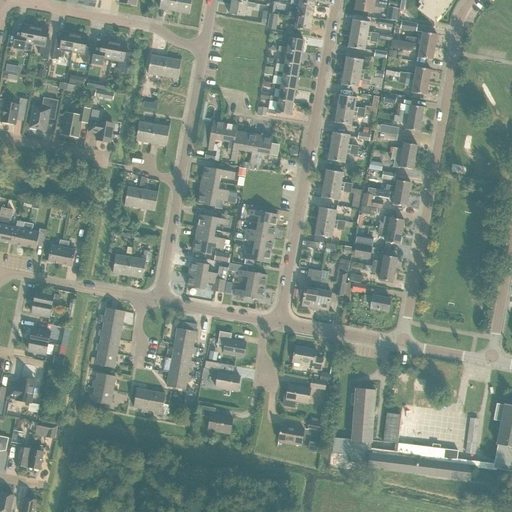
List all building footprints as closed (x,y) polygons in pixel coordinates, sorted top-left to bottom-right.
[(175,12),(176,0),(161,0),(159,9),(175,12)] [(176,0),(175,12),(190,14),(192,0),(176,0)] [(385,8),(386,0),(370,0),(371,0),(370,0),(356,0),(355,10),(373,13),(374,6),(385,8)] [(420,0),(418,3),(422,5),(419,9),(435,22),(440,16),(443,18),(452,6),(449,4),(451,0),(420,0)] [(255,4),(247,2),(247,4),(232,1),(229,14),(245,17),(246,7),(254,8),(255,4)] [(312,19),(314,6),(299,4),(299,6),(297,13),(289,12),(288,17),(297,18),(297,16),(312,19)] [(399,9),(389,7),(387,19),(397,21),(399,9)] [(278,15),(270,14),(267,29),(276,30),(278,15)] [(310,32),(312,19),(297,16),(297,18),(295,26),(287,24),(286,29),(295,31),(295,29),(310,32)] [(392,28),(393,21),(379,18),(378,26),(392,28)] [(350,34),(378,39),(379,34),(371,32),(371,34),(368,33),(370,23),(353,20),(350,34)] [(416,31),(417,25),(402,22),(401,29),(416,31)] [(36,27),(24,25),(22,33),(17,32),(14,48),(31,52),(33,45),(36,27)] [(36,27),(33,45),(40,46),(39,53),(44,54),(43,59),(48,60),(52,43),(46,42),(49,30),(36,27)] [(72,52),(76,35),(63,32),(61,45),(55,44),(52,58),(59,60),(59,57),(63,58),(65,51),(72,52)] [(420,45),(435,48),(437,35),(422,32),(421,39),(406,37),(405,42),(420,45)] [(377,43),(378,39),(350,34),(348,48),(365,50),(366,40),(370,41),(370,42),(377,43)] [(76,35),(72,52),(84,55),(83,62),(89,63),(91,51),(85,50),(88,37),(76,35)] [(287,51),(302,54),(304,41),(289,38),(287,48),(279,47),(278,51),(286,53),(287,51)] [(111,60),(115,42),(102,40),(100,52),(94,51),(92,64),(98,65),(99,58),(111,60)] [(420,45),(405,42),(392,40),(391,48),(408,51),(409,50),(419,51),(418,58),(425,59),(433,60),(435,48),(420,45)] [(115,42),(111,60),(119,61),(118,68),(122,69),(122,73),(127,74),(130,61),(124,60),(127,45),(115,42)] [(386,59),(387,52),(376,50),(374,57),(386,59)] [(300,66),(302,54),(287,51),(286,53),(285,60),(277,59),(276,64),(284,65),(284,63),(300,66)] [(163,77),(166,58),(151,56),(148,74),(163,77)] [(344,71),(371,76),(372,71),(365,70),(364,71),(361,71),(363,60),(346,57),(344,71)] [(386,68),(394,69),(396,59),(387,57),(386,68)] [(166,58),(163,77),(178,79),(181,61),(166,58)] [(298,78),(300,66),(284,63),(284,65),(283,73),(275,71),(274,76),(282,77),(282,76),(298,78)] [(21,67),(7,64),(5,71),(20,74),(21,67)] [(414,80),(429,83),(431,70),(423,69),(416,67),(415,75),(400,72),(400,73),(397,72),(397,70),(394,69),(386,68),(385,75),(399,78),(398,83),(405,84),(406,79),(414,80)] [(383,78),(384,72),(376,70),(375,77),(383,78)] [(370,81),(371,76),(344,71),(341,85),(358,88),(360,78),(363,78),(363,79),(370,81)] [(87,75),(76,73),(74,81),(85,83),(87,75)] [(296,91),(298,78),(282,76),(282,77),(281,85),(273,84),(272,88),(280,90),(280,88),(296,91)] [(99,82),(88,80),(87,87),(97,89),(106,91),(107,86),(98,84),(99,82)] [(427,95),(429,83),(414,80),(411,93),(427,95)] [(398,88),(387,86),(385,93),(397,96),(398,88)] [(293,103),(296,91),(280,88),(280,90),(279,98),(270,96),(270,101),(278,102),(278,100),(293,103)] [(108,92),(96,90),(95,97),(106,99),(108,92)] [(395,105),(397,96),(385,94),(385,95),(382,94),(380,102),(395,105)] [(337,109),(365,114),(365,109),(358,108),(358,109),(354,108),(356,98),(340,95),(337,109)] [(55,120),(58,101),(44,98),(42,108),(34,106),(30,128),(46,131),(48,119),(55,120)] [(24,120),(27,100),(20,99),(19,105),(4,102),(1,122),(16,125),(17,119),(24,120)] [(291,116),(293,103),(278,100),(278,102),(276,110),(268,109),(267,113),(276,115),(276,113),(291,116)] [(399,116),(422,120),(424,108),(410,105),(408,114),(405,114),(405,111),(400,110),(399,116)] [(268,108),(259,107),(257,115),(267,117),(268,108)] [(87,122),(89,110),(80,108),(78,116),(67,114),(63,134),(77,137),(81,121),(87,122)] [(364,118),(365,114),(337,109),(335,123),(351,126),(353,115),(357,116),(356,117),(364,118)] [(422,120),(399,116),(395,115),(394,121),(407,123),(405,130),(420,132),(422,120)] [(100,122),(91,120),(89,132),(98,134),(97,140),(110,143),(113,124),(100,121),(100,122)] [(222,141),(225,124),(213,121),(208,150),(213,151),(215,140),(222,141)] [(151,143),(154,125),(139,123),(136,141),(151,143)] [(207,148),(211,126),(202,124),(198,146),(207,148)] [(236,132),(237,132),(238,126),(225,124),(222,141),(229,143),(227,154),(232,154),(236,132)] [(154,125),(151,143),(166,146),(169,128),(154,125)] [(385,133),(398,135),(399,128),(381,125),(380,132),(385,133)] [(248,134),(237,132),(236,132),(232,154),(231,160),(236,161),(238,150),(245,151),(248,134)] [(330,146),(358,151),(359,147),(351,145),(351,146),(348,146),(350,135),(333,132),(330,146)] [(369,141),(371,135),(371,134),(368,134),(359,132),(358,139),(369,141)] [(397,141),(398,135),(385,133),(384,139),(397,141)] [(255,165),(260,136),(248,134),(245,151),(252,153),(250,164),(255,165)] [(260,136),(255,165),(260,165),(262,154),(269,156),(273,138),(260,136)] [(392,153),(415,158),(418,145),(403,143),(402,149),(393,148),(392,153)] [(368,153),(358,151),(330,146),(328,160),(345,163),(347,153),(350,153),(350,155),(359,156),(359,157),(367,159),(368,153)] [(413,170),(415,158),(392,153),(391,159),(394,160),(393,167),(399,168),(400,167),(413,170)] [(381,171),(382,164),(371,162),(369,169),(381,171)] [(202,180),(219,183),(221,176),(232,178),(233,172),(204,167),(202,180)] [(324,184),(351,189),(352,184),(345,183),(345,184),(341,183),(343,173),(326,170),(324,184)] [(394,181),(395,173),(383,171),(382,179),(394,181)] [(218,190),(219,183),(202,180),(200,192),(228,197),(229,191),(218,190)] [(385,191),(409,195),(411,183),(396,180),(395,186),(386,185),(385,191)] [(351,193),(351,189),(324,184),(321,198),(338,201),(340,190),(343,191),(343,192),(351,193)] [(140,208),(143,190),(128,188),(125,206),(140,208)] [(409,195),(385,191),(368,188),(367,194),(364,194),(362,205),(372,207),(374,196),(391,199),(391,198),(393,199),(392,205),(407,207),(409,195)] [(143,190),(140,208),(155,211),(158,193),(143,190)] [(228,202),(228,197),(200,192),(198,204),(215,207),(216,200),(228,202)] [(373,215),(374,209),(362,206),(360,213),(373,215)] [(317,222),(345,226),(346,222),(338,220),(338,222),(334,221),(336,211),(320,208),(317,222)] [(12,244),(16,228),(7,226),(8,224),(9,225),(10,219),(11,220),(13,210),(7,209),(0,242),(12,244)] [(258,225),(275,228),(278,215),(262,212),(249,210),(248,215),(259,217),(258,225)] [(197,227),(215,231),(216,224),(227,226),(228,220),(216,218),(203,216),(200,215),(197,227)] [(379,229),(402,233),(404,220),(390,218),(388,227),(385,227),(385,224),(380,223),(379,229)] [(24,247),(29,223),(24,222),(23,228),(24,228),(24,230),(16,228),(12,244),(24,247)] [(344,231),(345,226),(317,222),(315,235),(331,238),(333,228),(337,229),(336,230),(344,231)] [(29,223),(24,247),(36,249),(37,246),(43,248),(47,230),(40,229),(40,233),(31,231),(31,229),(32,230),(34,224),(29,223)] [(273,239),(275,228),(258,225),(257,231),(246,229),(245,234),(273,239)] [(214,238),(215,231),(197,227),(195,240),(224,245),(225,241),(225,239),(214,238)] [(400,245),(402,233),(379,229),(378,234),(387,236),(386,242),(400,245)] [(271,252),(273,239),(245,234),(244,239),(255,241),(254,248),(271,252)] [(370,246),(372,239),(358,237),(356,244),(370,246)] [(60,264),(65,241),(60,240),(59,245),(60,246),(60,247),(51,246),(48,262),(60,264)] [(223,250),(224,245),(195,240),(193,252),(211,255),(212,248),(223,250)] [(65,241),(60,264),(72,267),(75,250),(67,249),(67,247),(68,247),(69,242),(65,241)] [(336,245),(327,244),(325,254),(330,255),(331,254),(335,254),(336,245)] [(369,259),(370,255),(371,248),(356,245),(354,257),(369,259)] [(269,264),(271,252),(254,248),(252,255),(241,253),(240,259),(245,260),(255,261),(269,264)] [(229,263),(230,254),(215,252),(214,260),(229,263)] [(128,276),(131,258),(116,255),(113,274),(128,276)] [(393,282),(398,258),(383,255),(382,262),(373,260),(371,272),(376,273),(378,270),(381,271),(379,280),(393,282)] [(131,258),(128,276),(143,279),(146,260),(131,258)] [(338,271),(347,273),(350,261),(345,260),(344,265),(339,265),(338,271)] [(189,274),(218,280),(219,274),(208,272),(209,265),(191,262),(189,274)] [(218,280),(226,281),(228,269),(220,267),(219,274),(218,280)] [(321,279),(320,279),(322,272),(309,269),(306,283),(315,285),(314,289),(305,287),(302,307),(315,309),(318,290),(319,290),(321,279)] [(247,285),(265,288),(267,275),(238,270),(237,276),(249,278),(247,285)] [(318,290),(315,309),(328,312),(331,292),(326,291),(330,272),(322,270),(322,272),(320,279),(321,279),(319,290),(318,290)] [(346,297),(348,284),(346,283),(347,273),(338,271),(336,282),(338,282),(336,295),(346,297)] [(226,281),(218,280),(189,274),(187,287),(205,290),(206,283),(212,284),(211,291),(224,293),(226,281)] [(361,283),(363,276),(351,274),(350,281),(361,283)] [(364,293),(365,291),(366,285),(354,283),(352,291),(364,293)] [(263,300),(265,288),(247,285),(246,292),(235,290),(234,295),(263,300)] [(34,303),(52,306),(53,299),(59,301),(60,296),(36,291),(34,303)] [(373,297),(364,295),(363,302),(372,304),(371,309),(388,312),(390,299),(373,296),(373,297)] [(49,318),(52,306),(34,303),(32,314),(49,318)] [(104,323),(122,327),(125,312),(107,308),(105,316),(103,316),(101,323),(104,323)] [(175,344),(193,347),(194,340),(197,340),(198,332),(196,332),(197,325),(183,322),(181,329),(177,329),(175,344)] [(120,341),(122,327),(104,323),(102,330),(100,330),(99,337),(101,337),(120,341)] [(67,346),(70,329),(53,326),(52,332),(63,334),(61,345),(67,346)] [(31,340),(48,343),(51,332),(33,328),(31,340)] [(244,357),(246,343),(230,340),(232,334),(220,332),(218,344),(225,346),(223,354),(236,356),(236,357),(241,358),(241,357),(244,357)] [(117,355),(120,341),(101,337),(100,345),(97,344),(96,351),(99,351),(117,355)] [(46,355),(48,343),(31,340),(28,351),(46,355)] [(195,348),(193,347),(175,344),(172,358),(190,362),(192,354),(194,355),(195,348)] [(321,370),(323,359),(316,357),(317,350),(295,347),(293,362),(310,365),(309,368),(321,370)] [(114,368),(117,355),(99,351),(97,359),(95,358),(94,365),(114,368)] [(217,361),(218,353),(210,351),(209,360),(217,361)] [(193,362),(190,362),(172,358),(169,372),(188,376),(189,368),(192,369),(193,362)] [(219,371),(220,364),(206,361),(205,368),(219,371)] [(190,376),(188,376),(169,372),(167,387),(185,390),(187,382),(189,383),(190,376)] [(92,388),(95,388),(113,392),(116,377),(97,373),(96,381),(94,381),(92,388)] [(237,391),(240,377),(218,373),(216,387),(237,391)] [(30,403),(35,380),(21,378),(20,385),(10,383),(7,397),(17,399),(17,400),(22,401),(22,399),(30,401),(30,403)] [(325,389),(326,382),(312,380),(310,387),(325,389)] [(289,385),(287,396),(285,395),(283,406),(293,408),(294,401),(308,404),(311,389),(289,385)] [(95,388),(93,395),(91,395),(90,402),(110,405),(113,392),(95,388)] [(148,413),(148,410),(152,392),(137,389),(134,408),(142,409),(141,412),(148,413)] [(395,443),(394,452),(371,449),(371,443),(375,390),(356,389),(355,394),(352,394),(351,404),(355,404),(352,439),(333,438),(332,453),(349,454),(351,457),(351,462),(368,464),(368,468),(470,480),(472,467),(496,470),(496,468),(511,471),(511,405),(504,404),(504,405),(497,404),(493,420),(501,422),(496,445),(498,445),(494,464),(457,460),(458,451),(398,444),(401,415),(386,413),(383,442),(395,443)] [(152,392),(148,410),(156,412),(155,414),(162,415),(165,394),(152,392)] [(230,434),(233,418),(214,415),(215,409),(202,407),(201,415),(210,417),(208,430),(230,434)] [(476,454),(480,419),(470,417),(466,453),(476,454)] [(324,432),(325,425),(309,422),(308,429),(324,432)] [(55,439),(57,426),(37,423),(36,429),(47,431),(46,437),(55,439)] [(294,428),(281,426),(278,442),(301,446),(304,429),(294,427),(294,428)] [(21,444),(23,432),(14,431),(12,443),(21,444)] [(0,448),(6,450),(8,438),(0,436),(0,448)] [(28,467),(31,450),(30,449),(19,447),(16,465),(27,467),(28,467)] [(29,468),(40,470),(44,448),(39,447),(38,451),(32,450),(31,450),(28,467),(29,468)] [(0,511),(3,511),(10,511),(14,496),(2,493),(0,502),(0,511)] [(33,511),(36,500),(25,498),(21,511),(33,511)]
